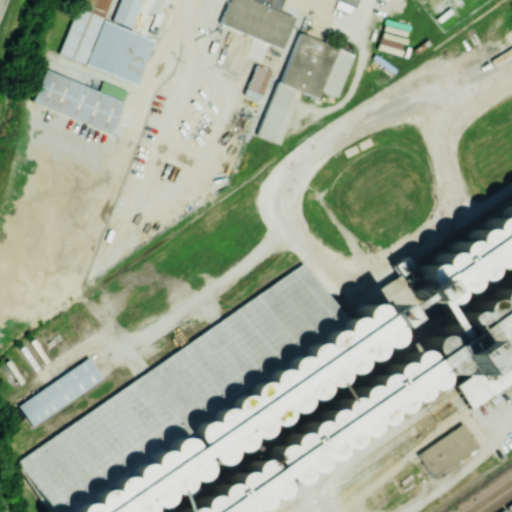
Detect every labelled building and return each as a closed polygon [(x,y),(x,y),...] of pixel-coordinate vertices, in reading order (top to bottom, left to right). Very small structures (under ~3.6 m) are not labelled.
[(102,21),(109,0),(77,0),(58,56),(136,83),(152,38),(102,21)] [(118,0),(110,20),(130,28),(140,0),(118,0)] [(282,0),(226,0),(217,24),(281,47),(293,16),(278,11),(282,0)] [(357,0),(331,0),(355,8),(357,0)] [(258,135),(273,141),(291,89),(316,97),(319,89),(336,96),(352,52),(294,32),(258,135)] [(259,100),(270,70),(254,64),(242,94),(259,100)] [(97,90),(42,69),(30,102),(110,132),(125,90),(101,81),(97,90)] [(511,202),(414,268),(415,285),(410,288),(416,296),(431,306),(511,250),(511,202)] [(8,457),(43,511),(140,511),(142,506),(158,503),(161,493),(173,496),(177,480),(198,476),(195,458),(207,462),(331,382),(333,373),(350,370),(352,360),(368,357),(371,346),(390,343),(387,325),(398,318),(387,301),(378,307),(356,301),(352,315),(338,317),(305,267),(8,457)] [(511,280),(466,312),(462,315),(446,327),(444,324),(442,324),(443,330),(449,339),(441,344),(463,376),(451,385),(467,409),(486,396),(494,408),(500,386),(511,377),(511,375),(496,353),(484,361),(477,350),(511,325),(511,280)] [(172,511),(247,511),(275,494),(274,478),(285,482),(340,446),(344,446),(349,435),(361,434),(366,423),(378,422),(383,412),(399,411),(398,400),(412,399),(417,388),(431,387),(429,356),(412,357),(408,355),(403,353),(400,360),(386,361),(381,372),(369,373),(364,384),(352,385),(347,396),(172,511)] [(102,379),(88,358),(16,403),(30,425),(102,379)] [(477,446),(461,422),(415,453),(431,477),(477,446)]
